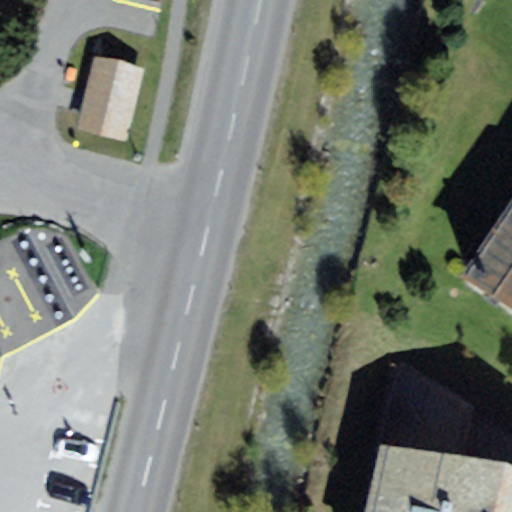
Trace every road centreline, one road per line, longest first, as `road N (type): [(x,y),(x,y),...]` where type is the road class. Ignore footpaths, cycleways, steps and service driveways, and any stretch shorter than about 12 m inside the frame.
road 1 (tertiary): [(137,511),(207,232)]
road 2 (tertiary): [(207,232),(258,0)]
road 3 (residential): [(0,134),(67,185),(207,232)]
